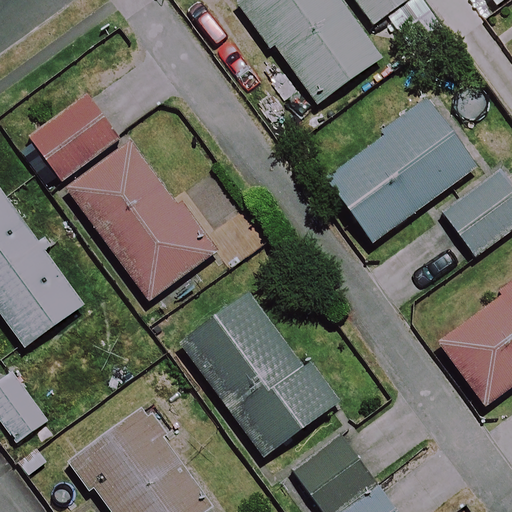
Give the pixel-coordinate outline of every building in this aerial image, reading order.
[(316,110),(380,61),(360,35),(405,0),(240,0),(235,4),(316,110)] [(113,144),(80,101),(26,143),(59,186),(113,144)] [(473,170),(427,109),(325,185),(371,247),(473,170)] [(173,213),(127,151),(62,199),(142,307),(213,255),(179,208),(173,213)] [(511,232),(511,201),(493,174),(435,215),(469,263),(511,232)] [(81,311),(0,193),(0,319),(22,351),(81,311)] [(511,388),(511,288),(434,350),(482,412),(511,388)] [(332,408),(248,293),(181,342),(266,457),(332,408)] [(51,419),(15,371),(0,381),(0,426),(15,446),(51,419)] [(207,511),(137,416),(72,463),(107,511),(207,511)] [(387,511),(334,440),(288,473),(317,511),(387,511)]
